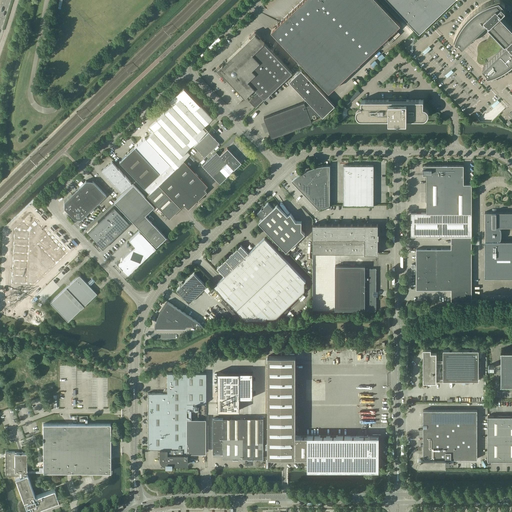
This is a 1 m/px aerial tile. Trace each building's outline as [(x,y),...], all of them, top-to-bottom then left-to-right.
[(329,91),(400,23),(378,0),(302,0),(271,30),(329,91)] [(387,0),(419,34),(454,0),(387,0)] [(511,26),(500,14),(505,9),(503,6),(505,4),(501,0),(493,0),(488,2),(477,8),(471,13),(465,19),(460,25),(457,32),(454,39),(456,42),(457,41),(462,46),(487,22),(492,27),(491,28),(491,29),(492,29),(492,30),(493,30),(494,30),(497,33),(496,33),(496,32),(495,32),(494,32),(493,33),(492,33),(492,34),(491,35),(490,35),(490,36),(489,36),(489,37),(488,38),(487,39),(487,40),(486,40),(485,41),(484,41),(483,41),(482,42),(481,42),(480,42),(480,43),(479,44),(478,45),(478,46),(477,47),(477,48),(477,49),(478,51),(478,53),(478,55),(477,57),(477,58),(477,59),(477,60),(478,61),(478,62),(479,62),(480,63),(481,63),(482,63),(483,63),(485,66),(483,68),(488,73),(487,74),(489,77),(497,74),(504,70),(511,66),(511,64),(511,26)] [(249,36),(251,38),(239,49),(227,60),(228,60),(227,62),(226,61),(224,63),(225,64),(223,65),(223,64),(221,66),(220,65),(220,64),(217,67),(216,68),(216,69),(217,69),(217,70),(227,80),(226,79),(228,78),(245,97),(246,97),(253,104),(256,107),(292,72),(260,38),(260,37),(255,31),(249,36)] [(335,105),(301,70),(289,81),(307,100),(305,102),(264,117),(266,122),(267,122),(270,128),(269,128),(270,131),(271,130),(271,132),(270,132),(272,137),(277,135),(276,134),(307,123),(307,124),(312,122),(311,117),(313,116),(314,117),(317,116),(316,115),(320,114),(323,117),(335,105)] [(170,164),(171,166),(179,158),(186,151),(203,135),(199,130),(212,118),(183,88),(170,100),(174,104),(149,127),(154,132),(153,132),(146,139),(170,164)] [(388,120),(394,120),(394,118),(401,118),(401,120),(407,120),(407,118),(423,118),(424,118),(425,118),(426,117),(427,117),(427,116),(428,115),(428,114),(429,113),(429,112),(428,111),(428,110),(427,109),(427,108),(426,108),(425,107),(424,107),(423,107),(423,100),(406,100),(402,100),(402,99),(394,99),(394,100),(389,100),(361,100),(361,107),(360,107),(359,107),(358,108),(357,109),(356,110),(356,111),(356,112),(356,113),(356,114),(356,115),(357,116),(358,117),(359,118),(361,118),(388,118),(388,120)] [(208,132),(194,146),(204,157),(219,143),(208,132)] [(146,139),(144,137),(119,162),(144,188),(159,173),(159,174),(162,171),(170,164),(146,139)] [(219,155),(216,151),(202,165),(219,183),(224,179),(223,178),(225,176),(219,169),(226,162),(233,170),(241,162),(236,157),(235,158),(234,156),(235,156),(233,154),(233,155),(231,153),(232,153),(227,148),(219,155)] [(159,174),(159,173),(144,188),(149,193),(183,160),(184,161),(190,155),(186,151),(179,158),(171,166),(170,164),(162,171),(159,174)] [(177,211),(175,208),(178,206),(180,208),(180,207),(178,205),(182,202),(188,209),(196,201),(197,201),(198,201),(198,199),(206,191),(204,189),(207,185),(184,161),(183,160),(149,193),(147,195),(169,218),(177,211)] [(107,178),(108,177),(118,169),(112,161),(108,165),(107,165),(101,170),(107,178)] [(319,209),(328,205),(330,205),(330,165),(326,165),(323,165),(319,166),(316,167),(313,168),(307,170),(306,170),(303,172),(300,174),(297,176),(294,178),(292,180),(319,209)] [(374,165),(344,165),(344,204),(374,205),(374,165)] [(427,175),(427,212),(411,212),(411,236),(472,236),(472,184),(464,184),(464,165),(423,165),(423,175),(427,175)] [(118,168),(118,169),(108,177),(114,185),(115,184),(114,184),(124,176),(124,175),(118,168)] [(114,184),(115,184),(120,191),(127,186),(126,186),(131,183),(125,175),(124,175),(124,176),(114,184)] [(86,181),(78,188),(87,196),(95,205),(106,195),(93,181),(89,184),(86,181)] [(163,234),(145,215),(154,206),(133,184),(114,202),(156,246),(161,241),(160,240),(163,238),(161,236),(163,234)] [(64,208),(69,213),(87,196),(78,188),(64,201),(64,208)] [(95,205),(87,196),(69,213),(74,219),(81,219),(95,205)] [(259,222),(287,251),(305,233),(301,230),(302,221),(296,221),(291,213),(287,215),(284,212),(277,204),(273,208),(268,202),(264,206),(264,207),(262,209),(257,213),(262,218),(259,221),(259,222)] [(113,207),(87,232),(101,247),(103,244),(105,246),(129,223),(113,207)] [(485,227),(485,241),(485,277),(511,276),(511,240),(500,241),(500,239),(501,238),(501,237),(501,236),(501,235),(501,234),(501,232),(501,231),(501,230),(501,229),(500,228),(500,227),(511,226),(511,211),(485,212),(485,227)] [(30,215),(23,222),(28,227),(30,229),(38,222),(30,215)] [(313,253),(328,253),(378,253),(378,238),(379,238),(379,233),(378,233),(378,224),(371,224),(371,225),(366,224),(358,224),(358,225),(353,224),(345,224),(345,225),(340,224),(332,224),(332,225),(327,224),(319,224),(319,225),(314,224),(313,224),(313,219),(313,220),(313,225),(313,253)] [(14,230),(14,231),(29,232),(29,231),(30,229),(28,227),(23,222),(14,230)] [(28,247),(28,254),(49,234),(38,222),(30,229),(29,231),(29,232),(29,239),(28,247)] [(127,275),(145,257),(156,248),(139,230),(129,240),(135,246),(129,251),(120,260),(118,262),(118,264),(119,266),(122,269),(127,275)] [(14,231),(14,238),(29,239),(29,232),(14,231)] [(27,277),(26,284),(35,285),(67,253),(49,234),(28,254),(27,262),(27,269),(27,277)] [(451,301),(452,301),(471,301),(472,301),(472,237),(471,237),(471,236),(452,236),(451,237),(451,249),(417,249),(416,249),(416,266),(415,266),(415,264),(412,264),(411,264),(411,265),(411,268),(412,268),(413,268),(413,270),(412,270),(411,270),(411,274),(412,274),(415,274),(415,273),(415,272),(416,272),(416,289),(417,289),(451,289),(451,301)] [(14,238),(13,246),(28,247),(29,239),(14,238)] [(215,285),(214,286),(245,319),(266,319),(267,318),(276,318),(305,290),(304,282),(306,281),(264,238),(258,243),(254,247),(248,253),(241,245),(238,248),(237,248),(226,259),(225,260),(223,262),(217,267),(225,275),(223,277),(215,285)] [(13,246),(13,253),(28,254),(28,247),(13,246)] [(13,253),(13,261),(27,262),(28,254),(13,253)] [(13,261),(12,268),(27,269),(27,262),(13,261)] [(365,265),(335,265),(335,309),(365,309),(365,310),(366,311),(375,311),(376,310),(376,268),(365,268),(365,265)] [(12,268),(12,276),(27,277),(27,269),(12,268)] [(181,285),(177,290),(189,303),(207,286),(194,273),(183,283),(182,282),(180,284),(181,285)] [(79,275),(71,283),(50,303),(68,321),(97,294),(79,275)] [(12,276),(11,283),(26,284),(27,277),(12,276)] [(11,283),(11,291),(27,292),(35,285),(26,284),(11,283)] [(11,291),(10,303),(15,303),(27,292),(11,291)] [(155,325),(154,327),(156,327),(185,327),(186,326),(186,325),(203,325),(167,301),(160,311),(159,313),(158,315),(157,317),(156,319),(156,321),(155,323),(155,325)] [(511,348),(511,349),(511,350),(501,350),(501,383),(511,383),(511,348)] [(431,350),(423,350),(423,383),(428,383),(428,384),(431,384),(431,383),(436,383),(436,363),(443,363),(443,380),(479,380),(479,350),(443,350),(443,361),(436,361),(436,353),(431,353),(431,350)] [(379,435),(328,435),(295,435),(295,356),(268,356),(268,440),(268,456),(276,456),(289,456),(308,456),(308,466),(305,466),(305,469),(328,469),(379,469),(379,435)] [(218,409),(218,410),(219,410),(219,409),(219,405),(231,405),(231,409),(239,409),(239,410),(240,410),(240,409),(240,395),(252,395),(252,397),(253,397),(253,372),(218,372),(218,409)] [(163,393),(149,393),(148,393),(148,448),(159,448),(159,459),(160,461),(161,463),(163,464),(165,464),(187,464),(187,453),(186,453),(186,421),(186,408),(192,408),(192,403),(206,403),(206,373),(167,373),(167,389),(166,389),(164,390),(163,391),(163,392),(163,393)] [(423,444),(421,445),(422,448),(420,448),(419,449),(418,449),(417,449),(416,449),(414,450),(413,451),(412,452),(411,453),(410,455),(410,456),(410,457),(410,458),(410,460),(410,461),(410,463),(411,464),(412,465),(413,466),(414,467),(415,468),(417,468),(418,469),(420,469),(422,468),(424,468),(426,467),(427,466),(446,466),(446,459),(477,458),(477,410),(423,410),(423,444)] [(502,460),(511,460),(511,415),(511,416),(506,416),(488,416),(488,460),(489,460),(502,460)] [(263,458),(263,418),(213,418),(213,453),(223,453),(223,458),(263,458)] [(186,421),(186,453),(187,453),(206,453),(207,421),(186,421)] [(19,475),(19,476),(15,478),(23,500),(22,501),(26,510),(30,509),(31,511),(39,509),(39,508),(59,501),(54,489),(36,496),(36,495),(35,495),(27,473),(44,473),(44,472),(110,472),(110,424),(43,424),(43,467),(39,467),(39,471),(27,471),(27,453),(15,453),(15,452),(5,452),(5,475),(19,475)]
